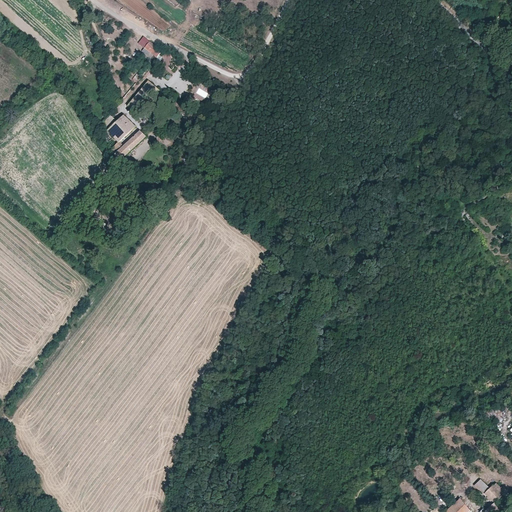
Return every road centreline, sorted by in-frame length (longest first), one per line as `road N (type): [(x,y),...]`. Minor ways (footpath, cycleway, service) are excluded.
road 1 (unclassified): [(290,0),(243,79),(91,0)]
road 2 (track): [(243,79),(184,166),(307,256)]
